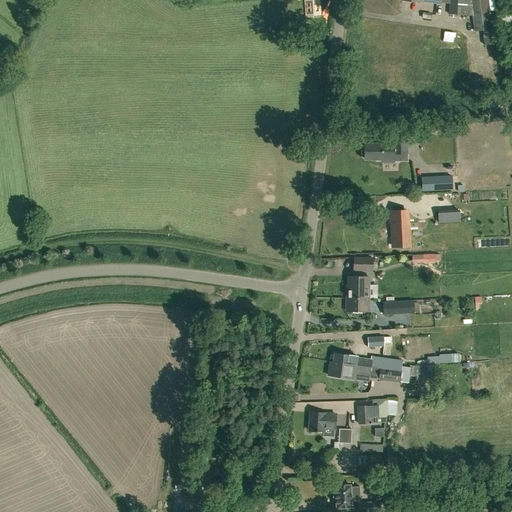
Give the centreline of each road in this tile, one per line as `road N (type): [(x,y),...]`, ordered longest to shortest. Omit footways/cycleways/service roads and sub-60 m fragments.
road 1 (unclassified): [(0,290),(104,270),(303,292)]
road 2 (unclassified): [(303,292),(344,0)]
road 3 (unclassified): [(273,511),(303,292)]
